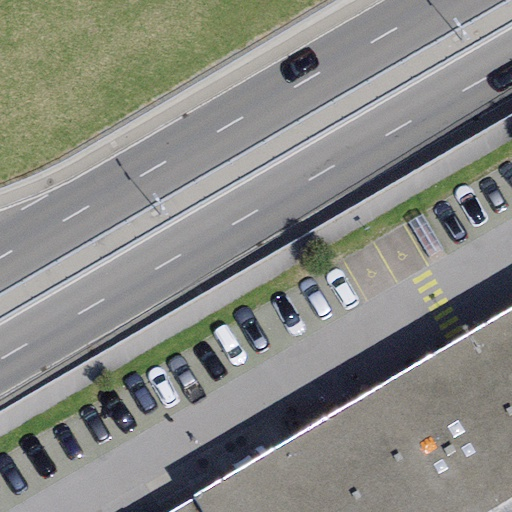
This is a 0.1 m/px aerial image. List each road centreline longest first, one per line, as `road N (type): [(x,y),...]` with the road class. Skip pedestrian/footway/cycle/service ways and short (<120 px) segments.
road 1 (primary): [(0,359),(511,61)]
road 2 (unknown): [(79,511),(511,249)]
road 3 (primary): [(436,0),(0,254)]
